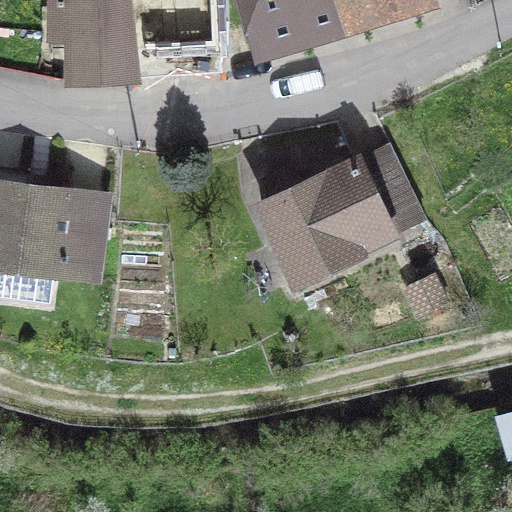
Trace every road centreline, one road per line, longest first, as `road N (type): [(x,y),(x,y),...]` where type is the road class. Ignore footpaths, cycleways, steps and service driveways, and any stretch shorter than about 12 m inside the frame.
road 1 (residential): [(0,99),(138,113),(235,105),(343,83),(511,15)]
road 2 (track): [(511,342),(288,393),(186,403),(56,397),(0,377)]
